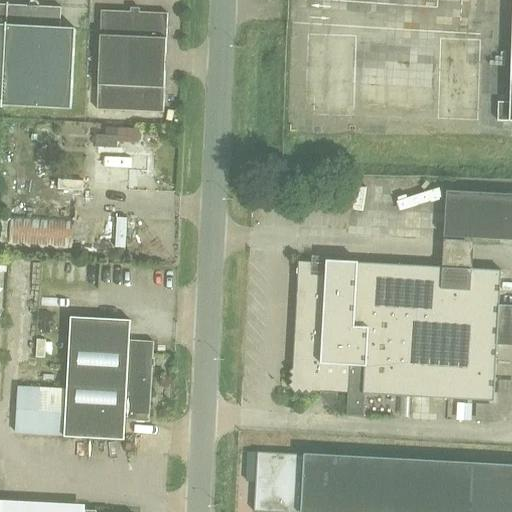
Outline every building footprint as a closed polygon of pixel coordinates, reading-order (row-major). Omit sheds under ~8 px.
[(8,5),(3,106),(3,108),(3,106),(71,109),(75,28),(61,28),(61,7),(8,5)] [(102,10),(98,86),(97,109),(164,112),(168,13),(102,10)] [(356,63),(372,63),(372,41),(357,41),(357,49),(341,48),(340,92),(355,92),(356,63)] [(498,121),(511,121),(511,70),(511,102),(498,102),(498,121)] [(386,118),(402,119),(402,95),(387,94),(386,118)] [(437,97),(438,112),(451,111),(450,96),(437,97)] [(104,129),(104,137),(117,138),(118,130),(113,129),(104,129)] [(166,132),(121,129),(120,145),(165,148),(166,132)] [(117,143),(117,138),(104,137),(97,137),(96,149),(117,150),(117,143)] [(511,194),(447,190),(445,236),(511,240),(511,194)] [(72,250),(75,218),(7,215),(5,246),(72,250)] [(291,382),(288,386),(296,394),(299,391),(302,395),(306,392),(309,395),(313,391),(348,393),(347,415),(364,416),(366,394),(495,401),(502,270),(473,268),(474,240),(444,239),(443,267),(327,261),(327,262),(298,261),(292,368),(288,372),(292,375),(288,378),(291,382)] [(71,317),(67,376),(151,381),(154,341),(130,340),(131,320),(71,317)] [(15,433),(64,436),(124,439),(125,420),(149,421),(151,381),(67,376),(66,388),(18,385),(15,433)] [(254,511),(274,511),(511,511),(511,465),(257,452),(254,511)]
